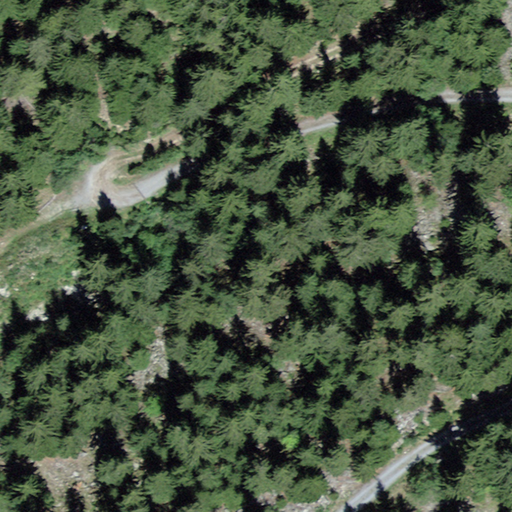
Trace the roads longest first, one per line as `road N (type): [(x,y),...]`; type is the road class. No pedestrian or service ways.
road 1 (track): [(511,98),(449,98),(281,137),(128,201),(109,201),(104,185)]
road 2 (track): [(104,185),(116,164),(455,0)]
road 3 (track): [(351,511),(399,474),(511,412)]
